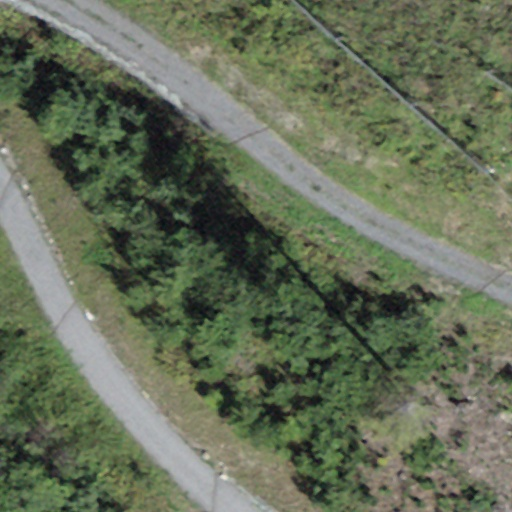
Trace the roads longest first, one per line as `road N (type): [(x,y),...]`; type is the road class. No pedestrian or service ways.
road 1 (track): [(58,0),(198,80),(324,174),(511,288)]
road 2 (track): [(0,171),(84,357),(169,461),(245,511)]
